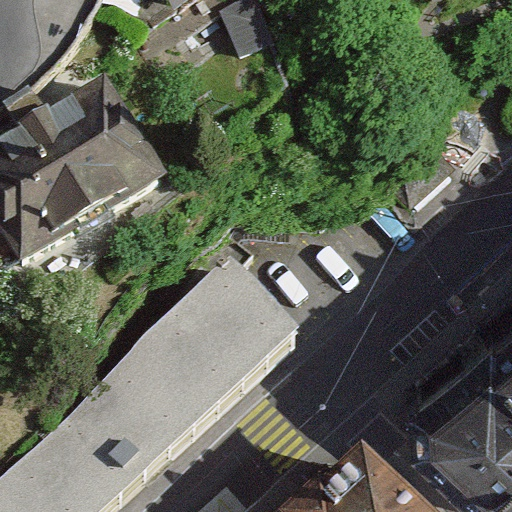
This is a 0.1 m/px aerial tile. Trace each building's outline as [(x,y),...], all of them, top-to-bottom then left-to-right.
[(164,0),(181,27),(226,0),(164,0)] [(0,153),(0,242),(22,282),(167,201),(106,94),(0,153)] [(403,210),(451,168),(429,143),(381,185),(403,210)] [(232,286),(0,491),(0,511),(125,511),(298,359),(232,286)] [(511,511),(511,322),(413,408),(504,511),(511,511)] [(403,511),(368,473),(325,511),(403,511)]
